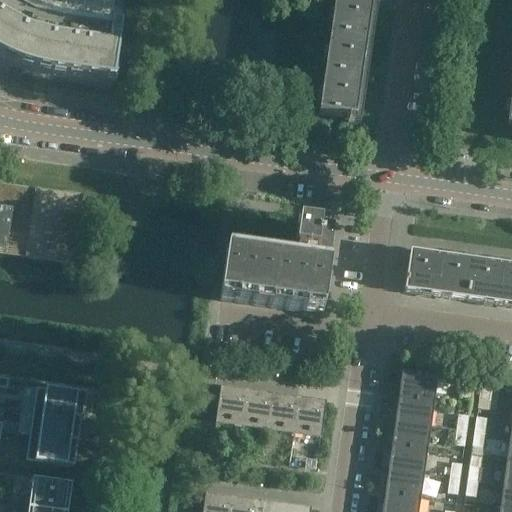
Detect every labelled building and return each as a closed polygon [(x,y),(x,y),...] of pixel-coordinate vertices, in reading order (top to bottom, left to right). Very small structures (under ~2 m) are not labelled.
[(110,29),(109,34),(57,27),(33,20),(12,8),(2,0),(0,0),(0,59),(4,61),(13,66),(20,69),(31,72),(38,74),(48,76),(105,84),(112,85),(117,55),(121,30),(110,29)] [(334,0),(332,18),(337,18),(334,36),(329,36),(326,56),(331,57),(328,75),(324,75),(321,95),(325,96),(323,114),(318,114),(318,115),(352,120),(351,125),(359,126),(376,4),(377,4),(377,3),(381,0),(334,0)] [(82,198),(0,185),(0,255),(72,266),(82,198)] [(299,217),(293,254),(329,260),(335,222),(299,217)] [(328,269),(327,269),(226,255),(220,298),(322,313),(328,269)] [(472,264),(409,255),(403,294),(466,303),(472,264)] [(511,269),(472,264),(466,303),(511,309),(511,269)] [(402,375),(398,400),(432,404),(436,381),(437,380),(420,377),(420,376),(415,376),(415,377),(402,375)] [(470,400),(471,393),(472,385),(462,383),(461,391),(461,399),(470,400)] [(490,387),(480,386),(477,411),(487,412),(488,403),(490,387)] [(242,428),(247,392),(220,388),(215,424),(242,428)] [(85,397),(36,389),(32,414),(82,421),(85,397)] [(268,432),(273,395),(247,392),(242,428),(268,432)] [(294,435),(299,399),(273,395),(268,432),(294,435)] [(326,403),(299,399),(294,435),(320,439),(326,403)] [(429,428),(432,404),(398,400),(395,424),(429,428)] [(81,422),(82,421),(32,414),(29,437),(76,444),(79,422),(81,422)] [(458,418),(456,432),(465,434),(468,419),(458,418)] [(485,422),(476,420),(474,435),(483,436),(485,422)] [(425,453),(429,428),(395,424),(391,448),(425,453)] [(463,448),(465,434),(456,432),(454,447),(463,448)] [(481,450),(483,436),(474,435),(472,449),(471,459),(481,460),(483,450),(481,450)] [(73,465),(76,444),(29,437),(25,463),(72,470),(73,465)] [(422,477),(425,453),(391,448),(388,472),(422,477)] [(471,459),(469,468),(467,483),(477,484),(479,469),(480,470),(481,460),(471,459)] [(511,489),(511,464),(507,464),(503,488),(511,489)] [(459,482),(461,467),(451,466),(449,480),(459,482)] [(418,501),(422,477),(388,472),(385,496),(418,501)] [(457,496),(459,482),(449,480),(447,495),(457,496)] [(17,500),(15,509),(35,511),(66,511),(70,486),(33,481),(31,495),(25,494),(17,500)] [(475,499),(477,484),(467,483),(465,498),(475,499)] [(511,511),(511,489),(503,488),(499,511),(511,511)] [(229,511),(232,498),(205,495),(202,511),(229,511)] [(416,511),(418,501),(385,496),(382,511),(416,511)] [(256,511),(258,502),(232,498),(229,511),(256,511)] [(282,511),(284,506),(258,502),(256,511),(282,511)]
